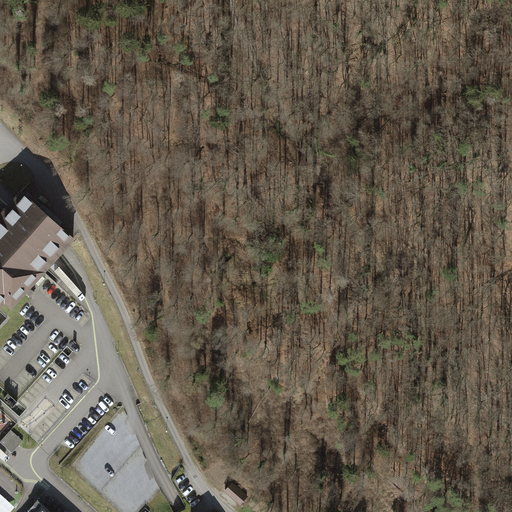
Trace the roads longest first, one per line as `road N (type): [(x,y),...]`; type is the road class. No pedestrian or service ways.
road 1 (track): [(231,0),(274,97),(376,261),(428,339),(511,426)]
road 2 (unclassified): [(229,511),(190,465),(65,196),(31,161),(0,157)]
